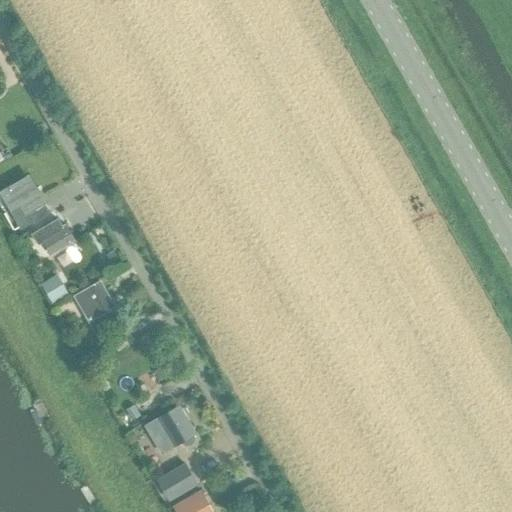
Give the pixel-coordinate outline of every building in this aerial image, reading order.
[(28,173),(0,189),(0,193),(10,210),(20,228),(33,221),(33,222),(50,212),(45,202),(39,192),(34,182),(28,173)] [(52,256),(76,242),(66,225),(63,227),(58,220),(33,235),(39,245),(44,242),(52,256)] [(106,255),(112,265),(122,260),(116,250),(106,255)] [(40,285),(48,298),(51,304),(51,303),(68,293),(57,275),(40,285)] [(94,332),(119,318),(100,285),(76,299),(94,332)] [(93,348),(81,355),(86,365),(98,359),(93,348)] [(173,360),(153,372),(159,381),(179,370),(173,360)] [(134,404),(126,409),(132,420),(141,415),(134,404)] [(162,453),(181,442),(184,445),(188,446),(192,445),(195,442),(196,438),(195,434),(196,433),(186,416),(188,415),(189,412),(187,408),(184,407),(181,408),(180,405),(171,410),(170,408),(166,411),(167,413),(146,425),(162,453)] [(196,488),(185,468),(158,483),(169,503),(196,488)] [(200,492),(173,508),(175,511),(208,511),(211,511),(200,492)]
